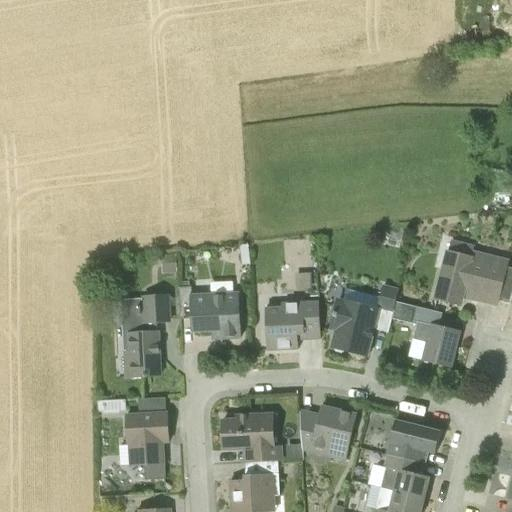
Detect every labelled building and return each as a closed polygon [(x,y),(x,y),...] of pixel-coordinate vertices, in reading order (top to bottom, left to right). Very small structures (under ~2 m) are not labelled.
[(509,261),(474,252),(475,246),(452,240),(449,250),(446,250),(434,299),(460,305),(463,297),(498,306),(502,286),(509,261)] [(241,247),(242,258),(249,257),(248,246),(241,247)] [(177,274),(177,259),(177,256),(171,256),(162,256),(163,259),(163,274),(177,274)] [(105,267),(106,276),(115,276),(114,267),(105,267)] [(392,319),(397,303),(400,291),(384,287),(378,310),(339,300),(336,311),(331,330),(336,331),(332,348),(334,349),(336,352),(346,352),(368,357),(375,328),(389,332),(392,319)] [(240,319),(240,294),(192,296),(192,288),(180,288),(182,320),(193,319),(193,333),(221,332),(222,340),(241,339),(240,319)] [(170,323),(169,303),(169,295),(144,297),(144,299),(122,300),(124,352),(131,352),(132,378),(141,378),(161,377),(158,333),(157,323),(170,323)] [(321,334),(320,314),(319,303),(285,305),(285,308),(266,310),(267,331),(268,351),(299,350),(298,335),(321,334)] [(442,315),(416,308),(397,303),(392,319),(412,324),(412,322),(432,327),(428,342),(423,361),(452,369),(461,333),(442,328),(439,328),(442,315)] [(168,414),(166,414),(166,399),(139,400),(140,415),(130,415),(133,467),(145,466),(145,481),(166,480),(165,459),(163,432),(169,431),(168,414)] [(103,401),(103,413),(120,412),(120,411),(119,400),(116,400),(103,401)] [(347,463),(353,436),(358,416),(322,408),(319,417),(300,412),(302,432),(302,451),(347,463)] [(246,464),(279,462),(283,462),(282,447),(274,448),(274,431),(261,432),(260,415),(238,416),(238,421),(223,421),(224,451),(245,450),(246,464)] [(388,456),(426,465),(429,453),(436,454),(442,433),(396,422),(388,456)] [(302,460),(301,445),(287,446),(288,461),(302,460)] [(426,466),(426,465),(388,456),(385,468),(386,468),(381,488),(425,498),(430,478),(418,475),(421,465),(426,466)] [(282,496),(280,474),(279,462),(246,464),(246,476),(246,481),(230,482),(231,511),(268,511),(267,497),(282,496)] [(421,511),(425,498),(381,488),(376,508),(375,508),(374,511),(421,511)]
